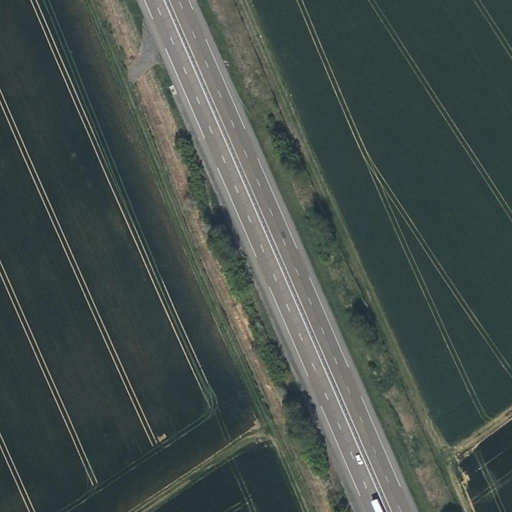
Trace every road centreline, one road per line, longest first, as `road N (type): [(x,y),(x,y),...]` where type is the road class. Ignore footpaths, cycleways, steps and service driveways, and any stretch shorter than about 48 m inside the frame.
road 1 (motorway): [(403,511),(181,0)]
road 2 (motorway): [(156,0),(378,511)]
road 3 (track): [(444,459),(241,0)]
road 4 (track): [(267,429),(188,258),(88,0)]
road 5 (track): [(143,511),(267,429),(305,511)]
